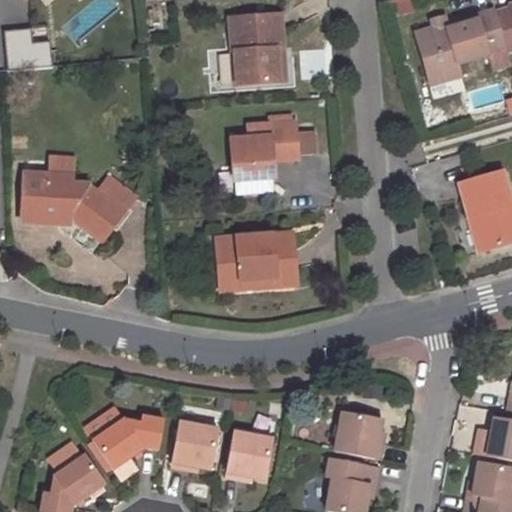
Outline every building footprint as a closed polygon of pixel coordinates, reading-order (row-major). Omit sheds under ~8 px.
[(509,10),(494,14),(504,48),(505,53),(511,50),(511,6),(509,7),(509,10)] [(433,35),(415,40),(426,78),(457,70),(454,62),(488,53),(504,48),(494,14),(444,28),(433,32),(433,35)] [(278,17),(228,20),(234,84),(282,81),(278,17)] [(442,20),(430,24),(433,32),(444,28),(442,20)] [(32,31),(4,34),(7,71),(51,66),(49,44),(33,46),(32,31)] [(504,48),(488,53),(491,63),(507,59),(505,53),(504,48)] [(457,70),(426,78),(427,83),(458,74),(457,70)] [(268,153),(293,152),(292,132),(291,124),(247,127),(248,139),(230,141),(234,198),(270,195),(269,179),(270,179),(269,160),(268,153)] [(314,130),(292,132),(293,152),(294,155),(316,154),(314,130)] [(294,155),(293,152),(268,153),(269,160),(294,158),(294,155)] [(71,161),(48,161),(48,179),(55,179),(54,186),(22,185),(21,213),(68,216),(100,239),(132,199),(105,178),(94,192),(86,186),(70,186),(71,161)] [(471,215),(481,249),(511,240),(511,205),(509,207),(499,174),(458,186),(466,216),(471,215)] [(21,213),(21,221),(67,223),(68,216),(21,213)] [(477,251),(481,249),(471,215),(466,216),(477,251)] [(274,277),(274,286),(292,284),(288,236),(215,241),(218,281),(274,277)] [(219,289),(274,286),(274,277),(218,281),(219,289)] [(84,428),(92,441),(123,421),(114,409),(84,428)] [(340,414),(333,452),(379,461),(382,445),(376,444),(379,433),(381,422),(340,414)] [(123,421),(92,441),(111,470),(144,449),(157,452),(163,420),(142,416),(141,422),(129,429),(123,421)] [(476,440),(474,455),(479,456),(511,462),(511,422),(504,421),(495,420),(492,433),(485,432),(483,442),(476,440)] [(186,466),(197,469),(209,471),(217,430),(178,423),(169,469),(185,472),(186,466)] [(483,442),(485,432),(478,431),(476,440),(483,442)] [(240,477),(251,479),(264,482),(271,441),(233,433),(224,480),(239,482),(240,477)] [(385,434),(379,433),(376,444),(382,445),(385,434)] [(43,493),(39,511),(72,511),(74,506),(103,485),(84,456),(52,478),(59,490),(51,495),(43,493)] [(369,486),(375,487),(378,470),(328,461),(325,478),(330,479),(324,511),(330,511),(363,511),(366,498),(369,486)] [(462,511),(511,511),(511,502),(510,502),(511,491),(511,470),(478,463),(473,483),(472,495),(466,494),(462,511)] [(196,474),(197,469),(186,466),(185,472),(196,474)] [(250,486),(251,479),(240,477),(239,482),(250,486)] [(372,499),(375,487),(369,486),(366,498),(372,499)]
